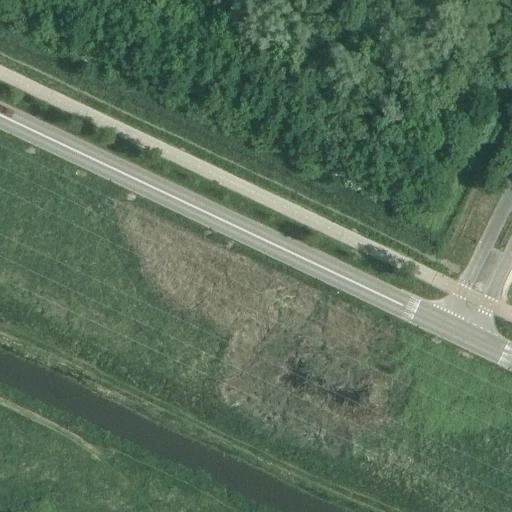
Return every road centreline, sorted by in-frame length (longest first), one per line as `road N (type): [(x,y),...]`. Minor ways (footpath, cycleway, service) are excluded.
road 1 (tertiary): [(445,329),(0,117)]
road 2 (residential): [(511,190),(445,329)]
